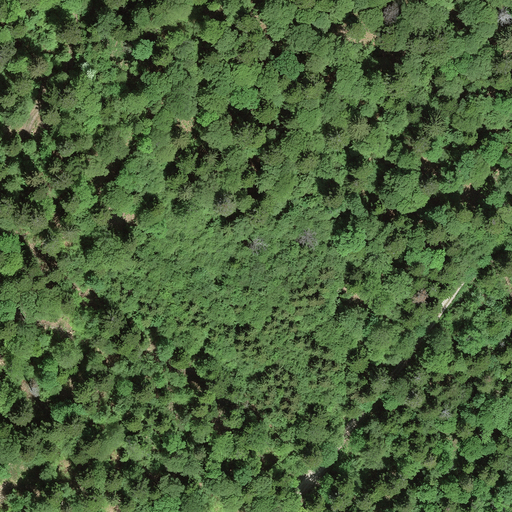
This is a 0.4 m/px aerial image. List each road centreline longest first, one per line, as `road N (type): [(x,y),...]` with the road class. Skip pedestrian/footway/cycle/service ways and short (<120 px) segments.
road 1 (track): [(511,229),(283,511)]
road 2 (track): [(0,153),(71,43),(70,0)]
